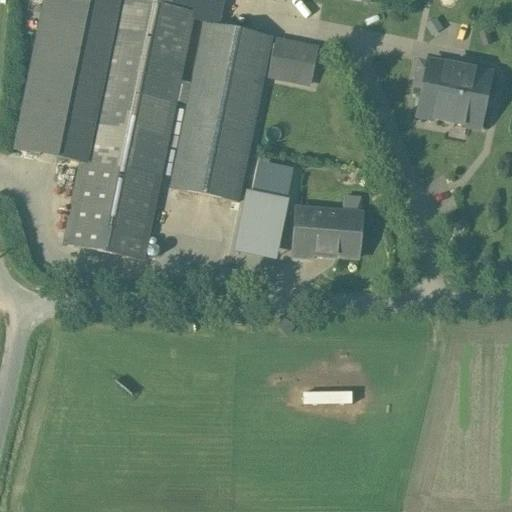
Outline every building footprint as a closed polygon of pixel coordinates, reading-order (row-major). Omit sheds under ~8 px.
[(45,0),(15,151),(81,164),(64,246),(142,262),(159,179),(158,179),(158,180),(85,165),(119,1),(116,0),(45,0)] [(170,0),(194,5),(191,15),(218,21),(222,0),(170,0)] [(306,0),(304,13),(320,16),(323,0),(306,0)] [(191,15),(119,1),(85,165),(158,180),(158,179),(174,103),(187,105),(191,86),(178,83),(191,15)] [(271,39),(204,25),(191,86),(187,105),(170,190),(237,204),(266,60),(269,46),(271,39)] [(315,51),(276,43),(275,47),(269,46),(266,60),(272,61),(269,78),(308,86),(315,51)] [(490,77),(427,64),(427,66),(419,64),(414,87),(422,89),(416,117),(479,130),(490,77)] [(154,211),(153,225),(164,226),(165,212),(154,211)] [(360,217),(296,212),(292,259),(310,260),(311,256),(357,260),(360,217)]
